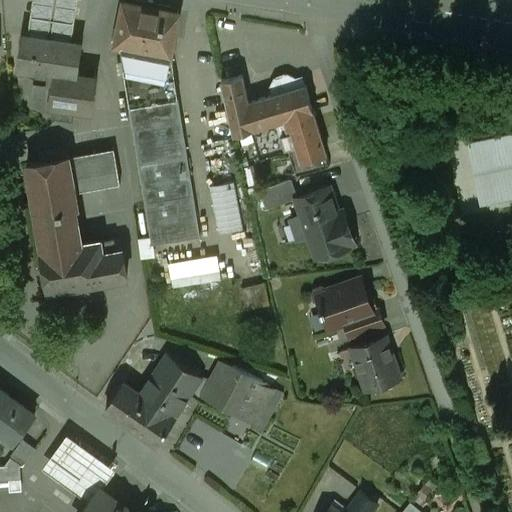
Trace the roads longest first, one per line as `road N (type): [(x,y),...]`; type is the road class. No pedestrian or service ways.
road 1 (residential): [(308,4),(445,423)]
road 2 (tertiary): [(0,352),(207,511)]
road 3 (tertiary): [(308,4),(511,38)]
